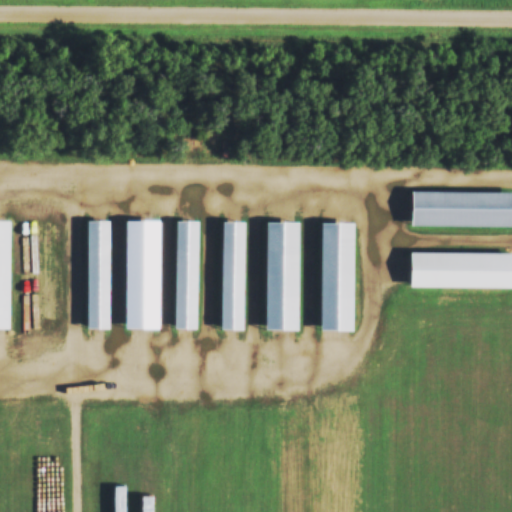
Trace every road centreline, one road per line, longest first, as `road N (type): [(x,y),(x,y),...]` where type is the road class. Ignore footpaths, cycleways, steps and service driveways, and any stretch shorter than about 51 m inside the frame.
road 1 (residential): [(0,14),(511,19)]
road 2 (residential): [(0,170),(511,170)]
